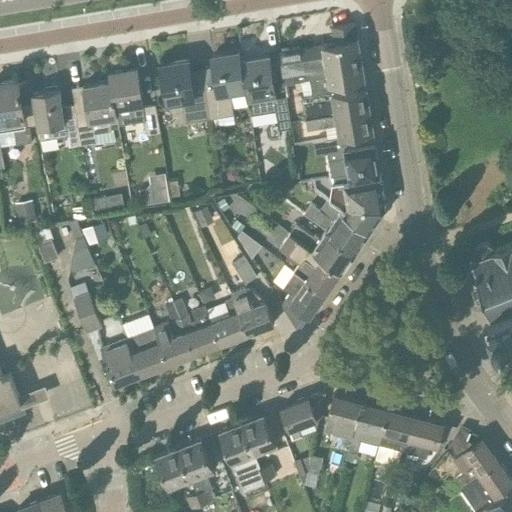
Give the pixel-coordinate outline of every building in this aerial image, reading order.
[(280,52),(285,83),(304,80),(302,68),(322,65),(361,58),(357,39),(355,24),(332,27),(335,42),(319,45),(280,52)] [(231,93),(246,91),(241,58),(240,51),(212,55),(217,87),(206,89),(211,117),(234,114),(231,93)] [(249,106),(275,101),(276,101),(276,97),(269,54),(241,58),(246,91),(249,106)] [(330,87),(329,84),(364,78),(361,58),(322,65),(302,68),(304,80),(310,79),(311,90),(330,87)] [(211,117),(206,89),(194,91),(189,59),(161,64),(167,102),(182,100),(186,121),(211,117)] [(160,133),(156,104),(144,106),(137,67),(110,72),(111,80),(118,121),(119,123),(145,120),(147,135),(160,133)] [(34,104),(22,106),(18,79),(0,82),(0,130),(15,128),(18,143),(32,141),(30,125),(37,124),(34,104)] [(112,130),(111,128),(119,127),(119,123),(118,121),(111,80),(83,84),(86,102),(74,104),(75,109),(81,145),(95,143),(93,132),(112,130)] [(313,117),(369,109),(365,86),(303,96),(307,118),(313,117)] [(70,147),(81,145),(75,109),(63,111),(60,88),(32,93),(34,104),(37,124),(40,140),(68,135),(70,147)] [(276,101),(275,101),(279,129),(292,127),(286,96),(276,97),(276,101)] [(347,136),(373,132),(369,109),(313,117),(307,118),(308,130),(337,125),(339,137),(347,136)] [(348,169),(378,164),(373,132),(347,136),(339,137),(314,141),(316,155),(328,153),(332,176),(349,173),(348,169)] [(291,160),(282,173),(282,179),(299,177),(297,159),(291,160)] [(345,211),(369,229),(385,206),(378,164),(348,169),(349,173),(349,174),(350,180),(345,181),(349,205),(345,211)] [(231,167),(226,172),(228,179),(234,181),(239,176),(238,169),(231,167)] [(107,208),(105,195),(93,198),(96,210),(107,208)] [(217,202),(223,211),(230,206),(224,198),(217,202)] [(36,220),(33,199),(16,202),(19,222),(36,220)] [(327,228),(355,249),(369,229),(345,211),(339,206),(334,217),(311,203),(305,213),(327,227),(327,228)] [(74,219),(77,218),(93,215),(92,204),(73,207),(74,219)] [(213,221),(207,206),(194,211),(200,226),(213,221)] [(232,226),(240,232),(244,225),(237,219),(232,226)] [(109,236),(104,221),(82,229),(88,244),(109,236)] [(312,247),(342,269),(355,249),(327,228),(319,238),(297,222),(290,232),(309,246),(312,247)] [(295,269),(325,293),(342,269),(312,247),(309,246),(290,232),(281,245),(300,260),(295,269)] [(87,244),(84,236),(75,239),(74,239),(77,247),(87,244)] [(45,261),(58,256),(51,238),(38,243),(45,261)] [(475,254),(475,255),(472,257),(473,260),(474,260),(477,268),(475,269),(476,273),(477,272),(482,284),(472,288),(477,302),(487,298),(491,310),(490,310),(499,335),(505,333),(506,333),(508,334),(510,333),(511,333),(511,241),(495,249),(495,248),(494,248),(493,246),(491,245),(490,244),(488,243),(486,242),(485,242),(483,242),(481,243),(479,243),(478,245),(476,246),(475,248),(475,250),(474,251),(475,253),(475,254)] [(95,263),(88,246),(74,252),(70,269),(77,271),(95,263)] [(233,262),(246,282),(257,276),(244,256),(233,262)] [(296,293),(289,302),(309,316),(325,293),(295,269),(284,286),(296,293)] [(211,300),(214,291),(211,285),(199,291),(205,302),(211,300)] [(238,309),(239,309),(248,332),(274,322),(265,299),(249,285),(231,291),(234,298),(238,309)] [(86,327),(88,330),(103,324),(89,289),(74,295),(86,327)] [(196,352),(222,342),(207,308),(205,303),(192,308),(196,319),(191,321),(182,297),(174,301),(181,318),(196,352)] [(222,342),(248,332),(239,309),(238,309),(234,298),(207,308),(222,342)] [(169,363),(196,352),(181,318),(174,301),(165,304),(177,332),(174,333),(169,320),(154,325),(156,330),(169,363)] [(143,373),(169,363),(156,330),(154,325),(128,336),(143,373)] [(116,383),(143,373),(128,336),(127,336),(101,346),(107,361),(116,383)] [(0,410),(21,402),(10,373),(4,376),(0,366),(0,410)] [(281,406),(293,437),(301,434),(298,426),(319,418),(326,391),(309,395),(281,406)] [(324,430),(352,437),(355,424),(362,400),(334,393),(324,430)] [(360,439),(379,444),(389,407),(362,400),(355,424),(352,437),(349,451),(357,453),(360,439)] [(379,444),(406,451),(410,438),(416,415),(389,407),(379,444)] [(255,453),(277,444),(265,412),(242,421),(255,453)] [(431,443),(438,445),(444,422),(416,415),(410,438),(406,451),(428,456),(431,443)] [(260,466),(255,453),(242,421),(220,430),(232,462),(238,475),(260,466)] [(471,480),(500,460),(483,436),(446,462),(461,487),(471,480)] [(179,446),(191,477),(213,468),(201,437),(179,446)] [(291,449),(297,468),(308,464),(302,445),(291,449)] [(169,485),(191,477),(179,446),(156,454),(169,485)] [(305,481),(316,484),(323,457),(311,454),(305,481)] [(479,509),(487,503),(511,486),(511,477),(500,460),(471,480),(482,495),(472,500),(479,509)] [(261,466),(266,479),(277,474),(272,462),(261,466)] [(511,511),(511,486),(487,503),(479,509),(473,511),(511,511)] [(198,491),(203,503),(213,499),(209,487),(198,491)] [(40,500),(44,511),(70,511),(62,491),(40,500)] [(192,507),(203,503),(198,491),(187,496),(192,507)] [(18,511),(44,511),(40,500),(18,508),(18,511)]
